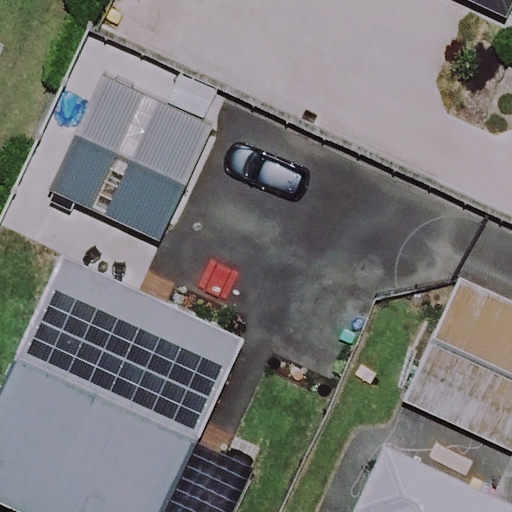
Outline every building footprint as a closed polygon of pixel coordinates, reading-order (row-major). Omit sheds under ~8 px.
[(511,0),(462,0),(506,20),(511,6),(511,0)] [(197,95),(99,51),(33,199),(131,243),(197,95)] [(162,511),(240,334),(61,255),(0,393),(0,468),(15,475),(3,503),(23,511),(162,511)] [(511,297),(463,275),(408,396),(511,442),(511,297)] [(511,511),(511,500),(391,444),(362,508),(370,511),(511,511)]
